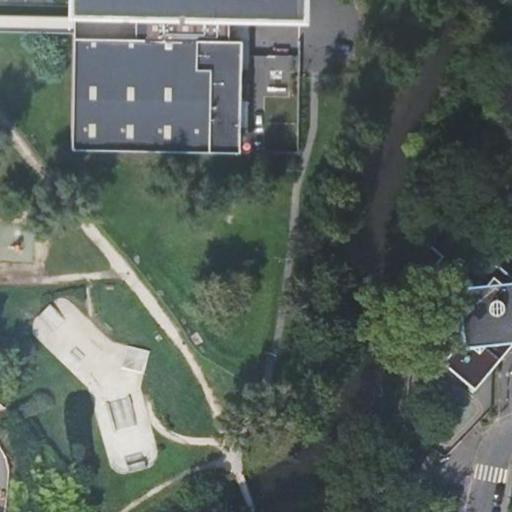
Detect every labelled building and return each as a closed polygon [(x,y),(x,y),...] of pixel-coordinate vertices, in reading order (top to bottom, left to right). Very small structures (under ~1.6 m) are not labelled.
[(300,0),(73,0),(74,2),(73,12),(73,16),(73,33),(73,37),(71,148),(237,151),(239,40),(225,39),(226,15),(247,15),(283,16),(297,16),(300,16),(300,0)] [(0,31),(73,33),(73,16),(0,14),(0,31)] [(247,15),(226,15),(225,39),(239,40),(247,40),(247,15)] [(254,67),(279,68),(280,56),(254,55),(254,67)] [(440,232),(431,226),(420,240),(441,258),(425,280),(445,297),(429,319),(452,338),(448,339),(444,343),(444,349),(439,349),(435,355),(435,360),(439,364),(444,363),(442,366),(475,392),(504,356),(511,346),(511,298),(506,299),(511,284),(511,278),(446,224),(440,232)] [(21,413),(1,424),(18,459),(22,474),(20,509),(12,511),(43,511),(44,509),(47,473),(40,450),(24,419),(21,413)]
